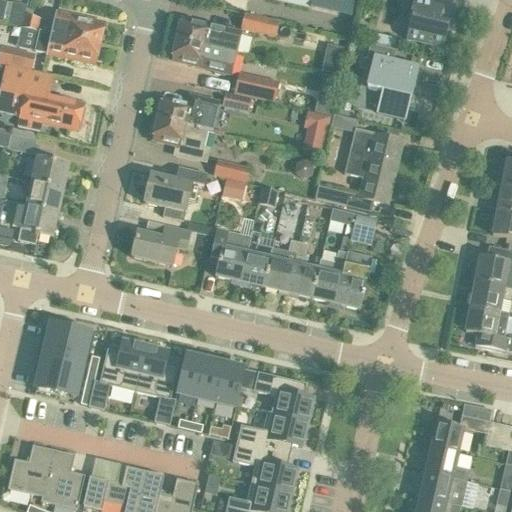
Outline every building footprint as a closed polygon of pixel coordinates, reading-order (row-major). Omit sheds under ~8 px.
[(268,0),(310,10),(312,0),(268,0)] [(444,50),(449,26),(440,24),(444,9),(434,7),(435,0),(414,0),(410,19),(412,19),(407,42),(444,50)] [(0,20),(6,22),(10,4),(0,1),(0,20)] [(55,14),(51,34),(99,46),(104,25),(55,14)] [(279,23),(245,15),(241,31),(275,39),(279,23)] [(41,20),(24,16),(21,29),(38,33),(41,20)] [(180,28),(177,27),(173,41),(236,56),(241,36),(182,21),(180,28)] [(94,66),(99,46),(51,34),(39,32),(34,53),(94,66)] [(376,46),(393,50),(394,42),(378,38),(376,46)] [(171,62),(196,69),(214,73),(214,76),(224,78),(224,75),(230,76),(236,56),(173,41),(169,56),(172,57),(171,62)] [(384,93),(378,115),(406,122),(418,72),(393,71),(397,53),(371,47),(367,63),(374,64),(368,89),(384,93)] [(0,48),(0,66),(4,67),(31,73),(34,56),(0,48)] [(0,113),(18,118),(16,127),(39,132),(41,124),(77,132),(83,106),(48,98),(52,78),(31,73),(4,67),(0,86),(0,113)] [(239,76),(238,78),(234,95),(274,104),(278,85),(239,76)] [(250,101),(234,97),(225,95),(222,107),(247,113),(250,101)] [(190,99),(188,107),(162,100),(160,107),(157,106),(153,120),(203,132),(211,134),(214,122),(218,106),(190,99)] [(330,117),(333,105),(317,101),(314,113),(330,117)] [(326,134),(330,118),(308,113),(305,130),(326,134)] [(151,141),(176,148),(174,157),(195,162),(195,161),(204,164),(207,150),(204,149),(208,134),(211,135),(211,134),(203,132),(153,120),(149,135),(152,136),(151,141)] [(10,137),(11,137),(8,150),(32,156),(35,143),(34,142),(36,135),(12,130),(10,137)] [(9,137),(0,134),(0,147),(6,149),(9,137)] [(404,144),(374,137),(369,157),(358,154),(351,180),(363,183),(359,200),(389,208),(404,144)] [(36,159),(30,183),(63,191),(69,166),(36,159)] [(248,172),(217,164),(213,178),(245,186),(248,172)] [(504,179),(503,189),(511,190),(511,165),(507,164),(507,165),(502,164),(499,178),(504,179)] [(203,189),(206,176),(178,169),(176,182),(150,176),(143,204),(184,214),(187,202),(194,204),(197,188),(203,189)] [(227,182),(223,198),(240,202),(244,186),(227,182)] [(30,183),(25,207),(58,214),(63,191),(30,183)] [(348,209),(351,196),(319,189),(316,202),(348,209)] [(511,190),(503,189),(498,213),(511,215),(511,190)] [(275,205),(278,194),(261,190),(259,202),(275,205)] [(34,246),(37,235),(52,238),(58,214),(25,207),(17,242),(34,246)] [(341,225),(344,214),(332,211),(329,222),(341,225)] [(494,238),(511,241),(511,215),(498,213),(494,238)] [(355,217),(353,228),(374,233),(377,222),(355,217)] [(187,233),(190,233),(211,238),(213,230),(189,224),(187,233)] [(253,224),(251,234),(259,235),(261,226),(253,224)] [(186,252),(187,247),(193,248),(192,254),(208,258),(212,239),(190,234),(190,233),(187,233),(164,227),(161,239),(136,233),(130,259),(172,268),(176,250),(186,252)] [(246,256),(249,247),(248,247),(250,239),(228,234),(228,233),(217,230),(209,265),(217,266),(215,278),(239,284),(246,256)] [(0,249),(9,252),(13,235),(0,232),(0,249)] [(251,234),(250,239),(248,247),(249,247),(257,249),(257,247),(260,236),(259,235),(251,234)] [(272,251),(269,262),(263,289),(287,295),(298,245),(290,243),(287,254),(272,251)] [(307,247),(298,245),(287,295),(310,301),(317,273),(305,270),(307,259),(305,258),(307,247)] [(246,256),(239,284),(263,289),(269,262),(272,251),(257,247),(257,249),(249,247),(246,256)] [(310,301),(334,306),(346,256),(338,254),(335,265),(320,262),(317,273),(310,301)] [(371,261),(355,258),(346,256),(334,306),(359,312),(365,284),(371,261)] [(481,260),(476,285),(504,290),(510,291),(511,283),(511,265),(509,265),(481,260)] [(511,291),(510,291),(504,290),(476,285),(471,309),(499,315),(502,301),(510,303),(511,293),(511,291)] [(495,338),(499,315),(471,309),(466,333),(495,338)] [(90,336),(50,326),(35,391),(75,400),(90,336)] [(103,413),(128,418),(142,360),(145,348),(125,344),(122,355),(113,353),(107,352),(99,385),(93,384),(91,396),(88,408),(88,409),(103,413)] [(165,353),(145,348),(142,360),(128,418),(153,424),(169,428),(175,403),(169,402),(177,368),(162,365),(165,353)] [(176,397),(196,401),(205,363),(185,358),(176,397)] [(91,360),(80,406),(88,408),(91,396),(93,384),(99,361),(91,360)] [(196,401),(215,406),(224,367),(205,363),(196,401)] [(243,371),(224,367),(215,406),(234,410),(239,390),(243,374),(243,371)] [(243,374),(239,390),(253,393),(257,377),(243,374)] [(257,377),(253,393),(253,394),(274,399),(270,415),(267,414),(267,415),(307,425),(313,400),(303,398),(306,386),(257,375),(257,377)] [(240,428),(236,446),(289,458),(292,447),(301,449),(307,425),(267,415),(263,433),(240,428)] [(457,429),(434,424),(428,449),(456,455),(462,430),(487,436),(489,424),(488,424),(476,421),(461,418),(460,417),(457,429)] [(189,432),(191,425),(179,422),(177,430),(189,432)] [(489,424),(487,436),(484,448),(495,450),(501,426),(489,424)] [(189,432),(200,435),(202,427),(191,425),(189,432)] [(495,450),(507,453),(511,429),(511,428),(501,426),(495,450)] [(221,431),(219,439),(227,441),(230,429),(222,427),(221,431)] [(212,443),(209,456),(217,458),(221,445),(212,443)] [(250,486),(291,495),(296,471),(287,469),(289,458),(236,446),(232,464),(254,469),(251,483),(250,486)] [(41,504),(53,453),(32,448),(28,466),(14,462),(7,491),(41,499),(40,504),(41,504)] [(428,449),(423,473),(451,480),(456,455),(428,449)] [(74,458),(53,453),(41,504),(74,511),(76,511),(84,479),(70,475),(74,458)] [(154,511),(162,478),(125,470),(121,487),(89,480),(82,509),(95,511),(101,511),(103,503),(125,508),(124,511),(154,511)] [(419,488),(417,498),(458,507),(464,483),(451,480),(423,473),(423,474),(420,473),(417,474),(415,485),(416,488),(419,488)] [(162,478),(154,511),(191,511),(192,511),(197,487),(176,481),(172,499),(159,496),(163,479),(162,478)] [(501,482),(499,491),(509,493),(511,485),(502,482),(501,482)] [(286,511),(291,495),(250,486),(246,504),(228,500),(227,505),(225,511),(286,511)] [(499,491),(497,497),(493,511),(504,511),(509,493),(499,491)] [(458,511),(460,508),(461,509),(461,508),(458,507),(417,498),(414,498),(412,499),(409,510),(410,511),(458,511)] [(220,511),(225,511),(227,505),(218,503),(216,511),(220,511)]
